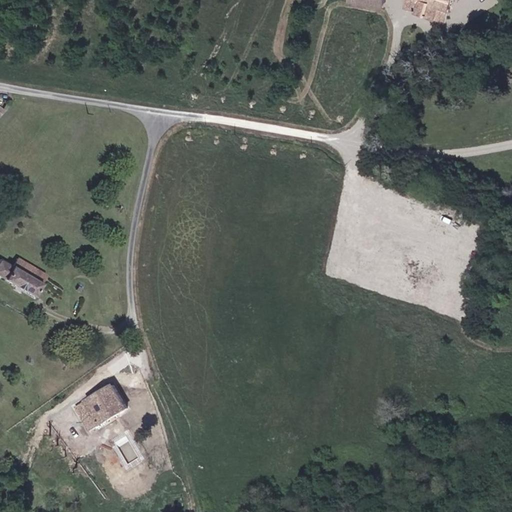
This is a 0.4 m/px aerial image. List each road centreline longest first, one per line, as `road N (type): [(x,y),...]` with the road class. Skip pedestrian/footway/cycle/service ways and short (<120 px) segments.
road 1 (track): [(205,117),(401,151),(511,144)]
road 2 (residential): [(0,85),(205,117)]
road 3 (track): [(341,140),(382,105),(405,58),(476,12)]
